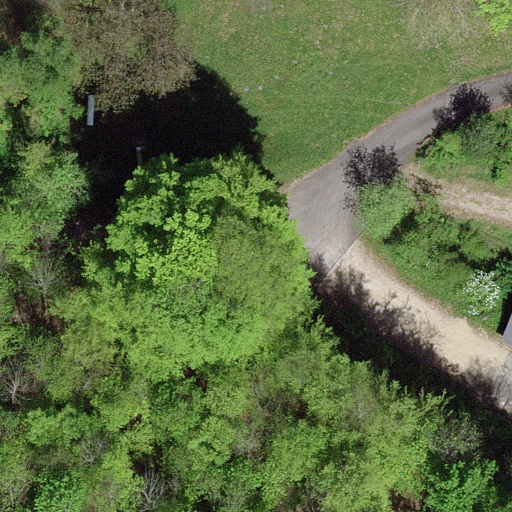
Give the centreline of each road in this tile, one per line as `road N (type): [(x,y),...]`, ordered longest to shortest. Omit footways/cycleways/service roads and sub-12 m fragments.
road 1 (track): [(374,159),(277,212),(0,255)]
road 2 (track): [(303,202),(357,289),(511,371)]
road 3 (track): [(511,90),(476,99),(374,159)]
road 4 (track): [(374,159),(511,205)]
